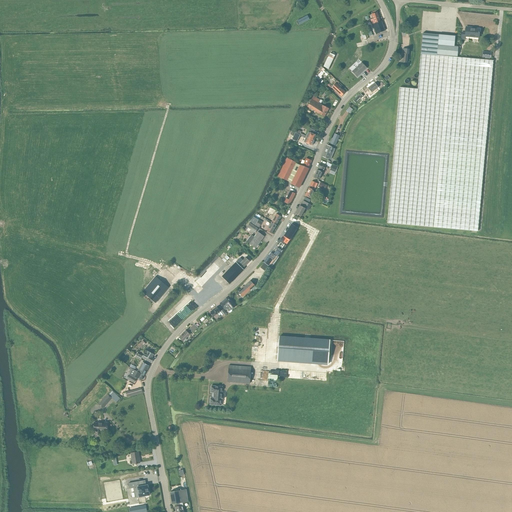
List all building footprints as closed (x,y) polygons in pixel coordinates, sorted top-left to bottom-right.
[(371,19),(376,34),(385,31),(381,21),(380,21),(377,12),(372,14),(373,18),(371,19)] [(465,36),(479,37),(480,28),(466,27),(465,32),(461,32),(461,39),(465,39),(465,36)] [(391,183),(387,223),(477,231),(481,191),(493,60),(457,56),(458,46),(454,46),(454,45),(455,36),(454,36),(439,34),(434,34),(427,33),(423,33),(421,53),(419,79),(418,89),(400,87),(391,183)] [(401,53),(400,62),(406,62),(407,54),(408,54),(409,49),(403,48),(403,53),(401,53)] [(357,76),(364,70),(367,68),(362,62),(352,71),(357,76)] [(336,83),(332,88),(341,96),(345,92),(342,89),(343,88),(338,83),(337,84),(336,83)] [(368,89),(364,92),(367,97),(368,98),(371,97),(370,95),(372,93),(373,94),(376,92),(376,91),(379,88),(378,87),(375,83),(368,88),(368,89)] [(307,107),(324,116),(329,109),(319,103),(320,100),(313,96),(307,107)] [(306,135),(305,136),(314,140),(317,135),(316,135),(313,134),(315,130),(314,130),(311,128),(310,128),(309,132),(308,131),(307,136),(306,135)] [(312,146),(314,140),(305,136),(306,135),(303,134),(302,137),(306,138),(304,142),(312,146)] [(334,134),(332,140),(330,143),(335,145),(339,136),(334,134)] [(328,158),(329,157),(330,156),(329,155),(333,147),(327,145),(322,156),(328,158)] [(287,158),(278,176),(282,178),(287,180),(291,183),(299,187),(312,161),(306,158),(305,161),(302,160),(300,165),(296,163),(296,162),(287,158)] [(324,170),(325,167),(327,168),(328,166),(325,165),(326,165),(320,163),(318,167),(319,168),(318,170),(317,169),(314,177),(319,179),(322,171),(322,172),(323,169),(324,170)] [(310,198),(310,197),(311,197),(312,196),(313,196),(313,195),(312,194),(314,190),(315,188),(313,187),(315,183),(312,181),(310,185),(312,186),(311,189),(309,188),(305,195),(310,198)] [(290,191),(285,202),(289,205),(295,194),(290,191)] [(299,205),(295,213),(301,216),(305,209),(307,207),(308,204),(309,203),(303,201),(302,204),(301,206),(299,205)] [(276,214),(271,222),(276,225),(281,216),(276,214)] [(271,222),(267,230),(272,233),(276,225),(271,222)] [(250,223),(245,229),(253,234),(254,232),(255,233),(258,228),(250,223)] [(291,224),(284,236),(289,239),(290,239),(297,228),(296,227),(291,224)] [(255,248),(258,245),(264,236),(258,232),(254,237),(251,235),(246,242),(255,248)] [(271,253),(264,262),(269,266),(271,263),(272,264),(277,257),(271,253)] [(236,262),(222,276),(230,284),(244,269),(243,268),(250,261),(246,257),(243,260),(240,257),(236,262)] [(143,292),(148,296),(155,303),(168,287),(156,277),(143,292)] [(238,292),(242,296),(242,297),(250,290),(253,292),(257,288),(255,286),(255,285),(250,280),(238,292)] [(223,300),(219,303),(223,308),(223,307),(224,308),(225,310),(227,309),(229,311),(230,312),(232,311),(231,309),(232,309),(233,308),(235,306),(233,304),(232,303),(228,297),(227,297),(223,300)] [(214,316),(220,311),(217,306),(210,312),(214,316)] [(194,324),(189,329),(193,332),(198,327),(194,324)] [(178,337),(179,337),(182,341),(190,334),(186,330),(178,337)] [(279,337),(277,361),(328,365),(329,340),(279,337)] [(152,357),(154,354),(148,351),(146,354),(144,353),(142,356),(137,353),(135,357),(141,361),(142,358),(151,363),(154,358),(152,357)] [(142,362),(137,372),(144,375),(149,366),(142,362)] [(249,383),(250,369),(228,368),(227,382),(249,383)] [(128,375),(126,378),(134,382),(136,379),(136,378),(141,380),(144,375),(137,372),(132,369),(129,375),(128,375)] [(210,398),(210,405),(221,405),(221,399),(223,399),(224,399),(224,398),(225,397),(225,396),(225,395),(225,394),(224,393),(223,393),(222,392),(222,386),(211,386),(211,392),(214,392),(213,398),(210,398)] [(130,391),(126,392),(127,397),(143,393),(141,388),(137,389),(138,392),(130,394),(130,391)] [(107,394),(98,404),(102,408),(112,398),(108,394),(107,394)] [(107,423),(104,422),(97,422),(94,422),(93,431),(95,431),(95,436),(101,436),(101,431),(107,431),(107,423)] [(131,453),(132,460),(130,461),(130,464),(131,464),(133,464),(140,463),(138,451),(131,453)] [(133,488),(134,492),(135,497),(139,496),(145,495),(145,497),(148,496),(148,495),(149,495),(147,485),(139,486),(138,481),(128,483),(129,488),(133,488)] [(186,488),(169,491),(172,504),(188,501),(186,488)] [(177,506),(175,507),(175,511),(183,511),(182,505),(180,505),(179,503),(176,504),(177,506)]
